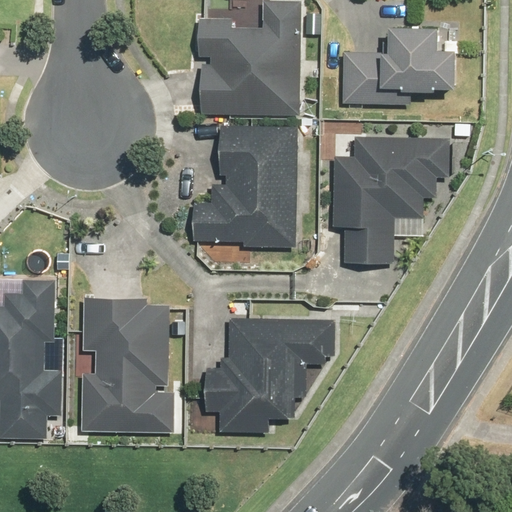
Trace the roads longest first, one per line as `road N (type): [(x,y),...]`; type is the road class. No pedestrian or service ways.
road 1 (tertiary): [(511,258),(400,441),(338,511)]
road 2 (residential): [(89,122),(90,0)]
